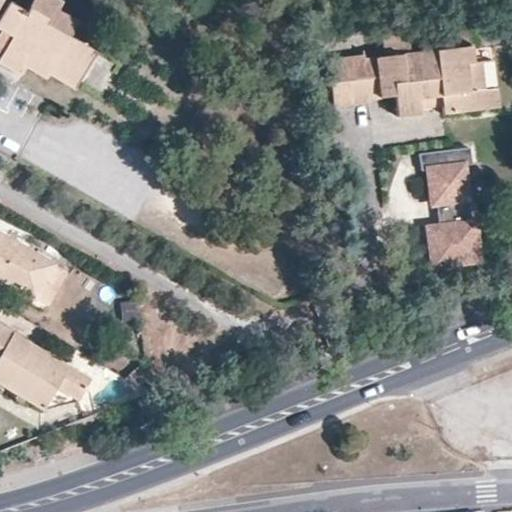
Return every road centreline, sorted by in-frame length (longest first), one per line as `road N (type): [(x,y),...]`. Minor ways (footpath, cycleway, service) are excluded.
road 1 (primary): [(511,313),(0,500)]
road 2 (primary): [(47,511),(511,339)]
road 3 (residential): [(253,511),(511,487)]
